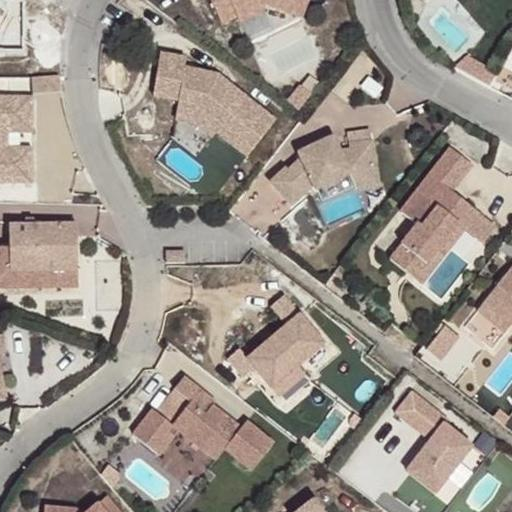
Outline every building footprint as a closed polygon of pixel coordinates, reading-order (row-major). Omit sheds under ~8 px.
[(307,0),(211,0),(220,19),(236,13),(262,4),(266,2),(301,17),(307,0)] [(265,10),(262,4),(236,13),(238,19),(265,10)] [(305,26),(267,48),(282,75),(320,53),(305,26)] [(180,68),(155,60),(147,102),(172,107),(171,114),(195,120),(212,133),(243,162),(271,125),(213,82),(178,78),(180,68)] [(53,87),(24,87),(25,102),(53,102),(53,87)] [(285,115),(296,123),(309,108),(297,99),(285,115)] [(0,188),(25,188),(25,153),(7,153),(7,138),(25,138),(25,102),(0,102),(0,188)] [(248,166),(243,162),(212,133),(195,120),(171,114),(170,126),(190,131),(208,143),(240,175),(248,166)] [(345,142),(346,152),(366,149),(365,139),(345,142)] [(327,145),(306,155),(308,160),(329,150),(327,145)] [(329,150),(308,160),(306,155),(293,161),(297,165),(283,178),(281,176),(265,190),(286,212),(307,195),(309,197),(310,198),(343,181),(342,174),(369,170),(366,149),(346,152),(346,153),(344,153),(344,154),(334,159),(331,153),(330,153),(329,150)] [(472,219),(446,198),(466,172),(444,155),(395,219),(412,232),(385,268),(409,287),(453,231),(459,236),(472,219)] [(343,181),(345,196),(372,192),(369,170),(342,174),(343,181)] [(97,221),(97,204),(69,204),(69,222),(97,221)] [(490,233),(472,219),(459,236),(477,250),(490,233)] [(71,275),(70,230),(2,230),(3,252),(3,275),(71,275)] [(459,236),(453,231),(409,287),(416,292),(459,236)] [(3,275),(3,252),(0,252),(0,292),(71,292),(71,275),(3,275)] [(184,260),(165,260),(165,271),(184,270),(184,260)] [(511,265),(482,304),(511,326),(511,327),(511,265)] [(284,296),(271,306),(288,328),(247,359),(239,349),(227,358),(244,376),(254,369),(271,389),(324,344),(284,296)] [(511,326),(482,304),(476,313),(504,335),(511,326)] [(457,350),(441,338),(422,361),(438,374),(457,350)] [(0,401),(9,400),(0,365),(0,401)] [(207,414),(209,410),(178,386),(168,399),(185,412),(167,435),(147,420),(127,445),(153,465),(173,440),(211,469),(219,458),(247,479),(268,452),(241,430),(236,437),(207,414)] [(444,427),(407,398),(385,427),(421,454),(402,480),(430,502),(468,453),(441,432),(444,427)] [(321,511),(314,501),(297,511),(321,511)]
